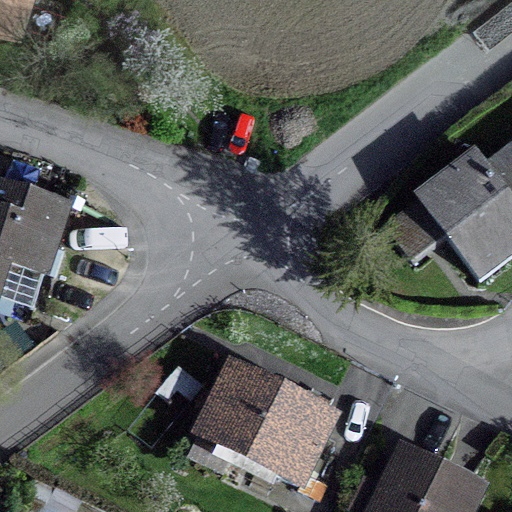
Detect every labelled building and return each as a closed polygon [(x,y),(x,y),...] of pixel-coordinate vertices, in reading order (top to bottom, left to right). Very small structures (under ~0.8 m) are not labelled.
[(0,0),(0,28),(50,44),(63,1),(60,0),(0,0)] [(511,146),(479,171),(511,215),(511,146)] [(415,205),(475,285),(511,256),(511,215),(479,171),(472,163),(415,205)] [(23,309),(35,313),(70,212),(81,215),(85,202),(70,197),(67,205),(49,198),(0,181),(0,316),(18,323),(23,309)] [(226,360),(189,437),(303,493),(341,416),(226,360)] [(476,511),(488,486),(397,444),(378,485),(362,478),(346,511),(476,511)] [(0,511),(7,511),(12,500),(0,495),(0,511)]
